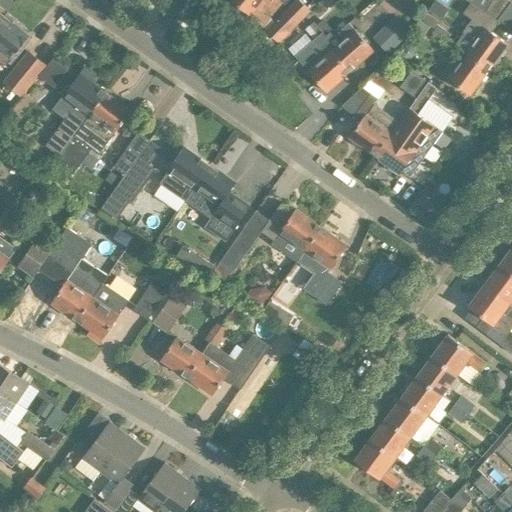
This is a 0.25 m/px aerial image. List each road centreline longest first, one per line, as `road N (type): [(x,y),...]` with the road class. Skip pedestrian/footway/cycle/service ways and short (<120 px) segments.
road 1 (residential): [(447,255),(85,0)]
road 2 (residential): [(279,490),(0,338)]
road 3 (residential): [(279,490),(447,255)]
